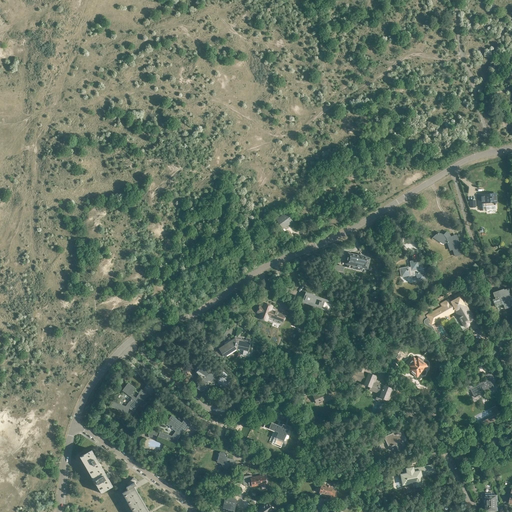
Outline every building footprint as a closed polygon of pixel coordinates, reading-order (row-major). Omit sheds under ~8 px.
[(485,206),(486,206),(486,210),(495,210),(495,206),(496,206),(495,203),(497,203),(496,194),(477,195),(478,207),(483,207),(483,206),(485,206)] [(291,222),(285,213),(277,219),(283,226),(285,225),(286,225),(291,222)] [(447,232),(444,235),(442,234),(441,233),(440,233),(439,233),(438,233),(437,234),(432,237),(442,244),(447,243),(450,251),(452,250),(455,257),(461,255),(458,247),(460,246),(456,234),(450,236),(450,235),(449,234),(448,233),(447,232)] [(359,267),(367,269),(369,258),(364,257),(364,256),(359,255),(359,256),(348,253),(346,264),(351,265),(351,269),(358,270),(359,267)] [(418,281),(426,280),(424,272),(418,273),(417,269),(420,268),(418,260),(410,262),(411,267),(408,268),(408,267),(400,269),(401,277),(408,275),(409,276),(417,274),(418,281)] [(504,290),(504,289),(493,293),(495,299),(493,300),(494,303),(495,303),(495,304),(496,304),(498,311),(500,310),(499,305),(503,304),(505,309),(506,308),(506,309),(511,307),(511,306),(511,301),(509,292),(510,291),(509,288),(504,290)] [(329,311),(332,302),(306,293),(303,302),(329,311)] [(425,315),(427,318),(425,319),(424,320),(424,321),(424,322),(424,324),(426,325),(436,332),(433,327),(428,324),(428,323),(428,322),(429,322),(431,325),(444,317),(446,320),(447,320),(448,320),(448,319),(449,318),(448,317),(447,317),(446,317),(454,312),(463,327),(475,320),(467,305),(468,304),(465,298),(463,299),(459,293),(453,296),(455,299),(450,302),(448,299),(439,303),(441,306),(425,315)] [(285,317),(286,316),(271,310),(272,306),(270,305),(267,304),(264,303),(263,307),(259,306),(259,308),(258,310),(257,313),(260,314),(259,318),(261,319),(265,320),(267,321),(269,318),(283,323),(284,321),(286,317),(285,317)] [(251,341),(236,338),(219,349),(224,357),(228,355),(237,349),(243,350),(242,355),(247,356),(248,351),(249,351),(251,341)] [(404,360),(400,357),(401,356),(398,354),(396,357),(397,358),(394,360),(400,365),(404,360)] [(428,366),(427,365),(418,357),(416,359),(413,357),(411,356),(405,364),(406,366),(409,368),(408,370),(417,377),(420,372),(422,369),(424,370),(428,366)] [(211,382),(215,375),(208,371),(207,372),(201,369),(199,373),(204,376),(197,388),(201,391),(209,380),(211,382)] [(364,374),(354,369),(350,378),(361,382),(362,379),(364,374)] [(377,374),(367,370),(362,384),(370,388),(369,390),(377,393),(375,399),(382,402),(383,399),(389,401),(390,397),(391,397),(392,394),(393,389),(392,389),(392,388),(384,385),(383,385),(375,382),(377,377),(376,376),(377,374)] [(491,380),(494,378),(491,372),(484,376),(486,380),(478,384),(479,385),(473,387),(470,380),(463,384),(467,391),(470,389),(474,398),(475,397),(480,395),(494,387),(491,380)] [(122,390),(132,398),(126,406),(121,404),(113,401),(111,407),(128,413),(129,410),(130,408),(134,411),(142,400),(144,401),(148,394),(142,390),(137,396),(136,398),(131,394),(136,388),(128,383),(122,390)] [(325,402),(333,398),(327,386),(319,390),(321,393),(313,396),(316,404),(324,400),(325,402)] [(501,416),(495,405),(491,408),(494,415),(481,422),(483,426),(486,424),(486,425),(490,424),(489,423),(498,419),(497,418),(501,416)] [(176,444),(178,439),(180,435),(184,430),(186,431),(191,424),(184,419),(181,423),(176,419),(171,415),(171,416),(169,419),(170,420),(167,424),(176,431),(172,436),(167,434),(160,431),(160,433),(158,437),(176,444)] [(281,446),(290,427),(283,424),(282,426),(265,419),(262,426),(277,433),(275,437),(277,438),(275,443),(281,446)] [(401,427),(392,431),(393,433),(384,437),(389,448),(397,444),(400,452),(406,449),(401,438),(404,437),(400,428),(401,428),(401,427)] [(113,486),(96,458),(91,450),(80,457),(101,493),(113,486)] [(230,459),(227,458),(225,455),(225,453),(220,452),(220,453),(218,454),(219,455),(218,459),(216,460),(217,461),(217,462),(221,463),(224,468),(228,469),(229,465),(234,467),(236,460),(230,459)] [(495,466),(493,460),(487,462),(489,468),(495,466)] [(401,475),(403,484),(416,482),(417,486),(414,486),(415,491),(419,490),(418,486),(423,485),(422,480),(420,474),(425,473),(425,474),(429,474),(428,466),(419,468),(419,470),(413,471),(413,468),(407,469),(408,474),(401,475)] [(265,475),(250,478),(250,476),(245,476),(246,479),(243,480),(244,486),(249,485),(249,486),(252,486),(266,484),(265,475)] [(136,485),(139,482),(134,477),(127,483),(128,486),(126,487),(127,490),(122,493),(133,511),(148,511),(134,486),(136,485)] [(334,496),(336,491),(332,490),(332,487),(329,486),(329,485),(321,484),(319,492),(320,493),(320,495),(324,496),(325,494),(331,495),(334,496)] [(498,495),(485,495),(485,511),(498,511),(498,495)] [(236,499),(225,497),(227,498),(226,501),(224,501),(223,508),(223,507),(227,507),(226,510),(234,511),(236,503),(235,503),(236,500),(236,499)] [(270,511),(273,511),(267,503),(261,507),(262,508),(257,511),(270,511)]
